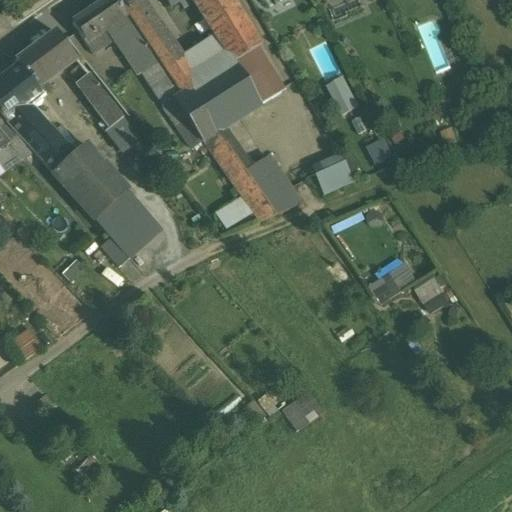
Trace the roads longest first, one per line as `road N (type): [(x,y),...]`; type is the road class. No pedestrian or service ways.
road 1 (track): [(203,254),(511,131)]
road 2 (unclassified): [(0,393),(203,254)]
